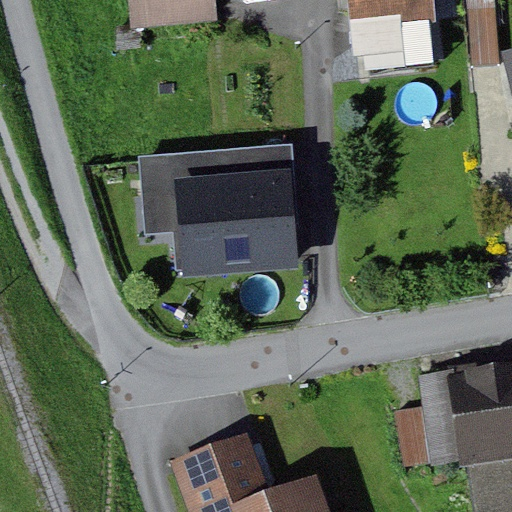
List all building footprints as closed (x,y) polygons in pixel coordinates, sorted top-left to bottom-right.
[(209,0),(132,0),(135,33),(212,28),(209,0)] [(443,27),(440,0),(352,0),(356,36),(443,27)] [(297,177),(180,186),(188,285),(305,276),(297,177)] [(425,379),(439,471),(467,467),(467,472),(476,471),(481,511),(511,511),(511,372),(464,379),(463,374),(425,379)] [(334,511),(324,481),(278,497),(257,437),(178,465),(195,511),(334,511)]
